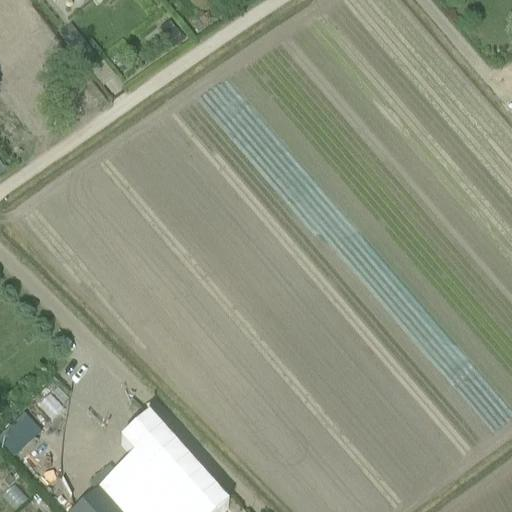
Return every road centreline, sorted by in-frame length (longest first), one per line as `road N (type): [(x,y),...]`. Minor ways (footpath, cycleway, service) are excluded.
road 1 (unclassified): [(248,511),(0,259)]
road 2 (residential): [(0,192),(284,0)]
